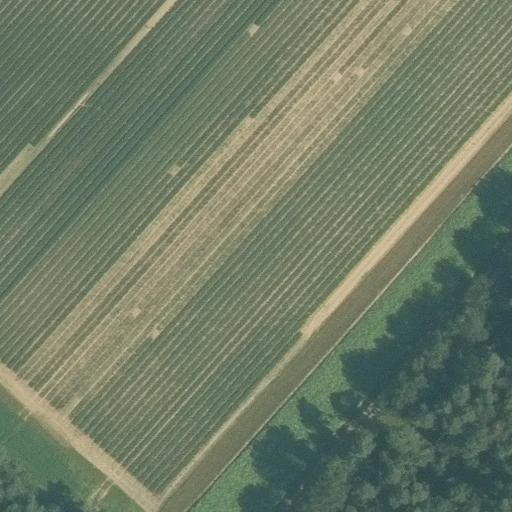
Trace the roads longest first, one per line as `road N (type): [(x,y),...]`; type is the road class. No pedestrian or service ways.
road 1 (track): [(310,511),(511,272)]
road 2 (track): [(391,415),(492,511)]
